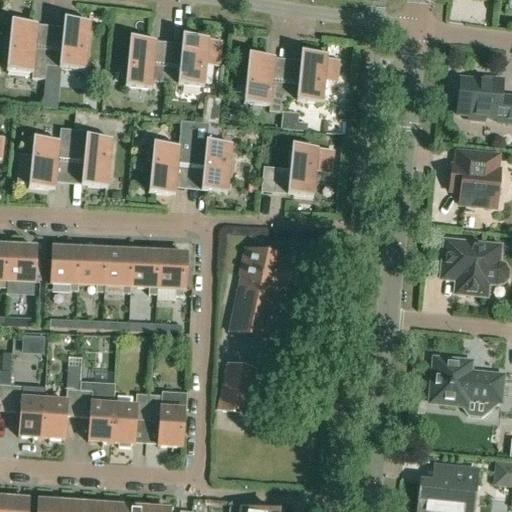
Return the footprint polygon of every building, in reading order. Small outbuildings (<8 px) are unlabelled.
[(60,54),(47,53),(46,68),(59,70),(59,71),(85,73),(90,25),(70,22),(69,35),(62,34),(60,54)] [(46,68),(47,53),(35,52),(37,32),(30,31),(31,26),(11,24),(6,73),(32,76),(31,81),(45,82),(46,68)] [(208,41),(188,39),(187,51),(168,50),(165,85),(177,86),(177,87),(203,90),(206,68),(219,69),(221,43),(208,42),(208,41)] [(151,84),(165,85),(168,50),(149,48),(149,43),(129,41),(125,90),(150,92),(151,84)] [(307,56),(306,63),(306,68),(299,67),(297,87),(285,86),(283,102),(296,103),(296,104),(322,106),(324,84),(337,86),(340,62),(326,61),(327,58),(307,56)] [(283,102),(285,86),(272,85),(274,65),(268,64),(268,60),(248,58),(243,106),(269,109),(268,114),(282,115),(283,102)] [(493,85),(460,82),(457,116),(469,118),(468,121),(484,123),(484,119),(497,121),(497,124),(511,125),(511,100),(501,99),(502,83),(494,82),(493,85)] [(189,176),(194,125),(182,123),(179,149),(153,147),(152,151),(149,150),(148,163),(151,163),(148,196),(174,198),(177,174),(189,176)] [(218,127),(208,126),(194,125),(189,176),(202,177),(200,193),(227,196),(232,147),(216,145),(218,127)] [(70,162),(73,133),(60,131),(59,144),(33,142),(31,158),(20,157),(17,185),(28,186),(28,190),(54,193),(57,161),(70,162)] [(112,142),(86,139),(86,134),(73,133),(70,162),(83,163),(80,188),(107,191),(112,142)] [(274,191),(287,192),(286,197),(313,200),(318,151),(291,148),(289,172),(263,170),(260,195),(274,196),(274,191)] [(453,154),(449,193),(460,194),(459,207),(490,210),(492,197),(497,198),(499,172),(497,172),(498,158),(453,154)] [(501,266),(499,265),(498,265),(500,248),(444,243),(440,281),(456,283),(454,296),(486,299),(488,286),(496,287),(498,287),(499,286),(501,286),(503,285),(504,284),(505,282),(506,281),(507,279),(508,277),(508,276),(508,274),(507,272),(506,270),(505,269),(504,267),(503,266),(501,266)] [(6,285),(8,249),(0,248),(0,291),(6,291),(6,285)] [(36,251),(8,249),(6,285),(6,291),(6,296),(24,297),(24,292),(33,293),(33,286),(34,286),(35,285),(34,285),(35,252),(36,252),(36,251)] [(78,288),(79,252),(51,251),(51,252),(52,252),(51,285),(50,285),(50,287),(69,287),(69,294),(77,294),(78,288)] [(287,290),(291,272),(286,271),(289,260),(245,251),(239,277),(241,278),(228,334),(269,343),(281,289),(287,290)] [(104,296),(104,289),(106,254),(79,252),(78,288),(95,289),(95,295),(104,296)] [(130,290),(132,255),(106,254),(104,289),(122,290),(122,296),(130,297),(130,290)] [(157,291),(158,256),(132,255),(130,290),(148,291),(148,298),(157,298),(157,291)] [(186,259),(186,257),(158,256),(157,291),(175,292),(174,299),(183,299),(183,293),(185,293),(185,291),(184,291),(185,258),(186,259)] [(32,322),(5,321),(4,329),(32,330),(32,322)] [(49,331),(76,332),(76,324),(49,323),(49,331)] [(76,332),(102,334),(102,325),(76,324),(76,332)] [(102,334),(129,335),(129,326),(102,325),(102,334)] [(129,335),(155,336),(155,327),(129,326),(129,335)] [(155,336),(182,337),(182,329),(155,327),(155,336)] [(66,404),(43,403),(41,441),(64,442),(64,441),(63,441),(65,419),(77,419),(81,361),(69,360),(66,404)] [(465,363),(433,360),(428,406),(460,409),(467,419),(482,420),(501,406),(503,377),(478,375),(478,377),(470,376),(468,373),(471,370),(465,363)] [(82,361),(81,361),(77,419),(90,420),(88,443),(87,443),(87,444),(110,446),(114,387),(80,385),(82,361)] [(218,413),(247,419),(257,372),(227,365),(218,413)] [(0,387),(0,414),(8,415),(10,389),(0,387)] [(134,423),(147,424),(148,398),(136,397),(135,409),(114,408),(115,387),(114,387),(110,446),(118,446),(117,450),(130,451),(130,447),(133,447),(134,446),(133,446),(134,423)] [(10,389),(8,415),(20,415),(19,438),(18,438),(18,439),(41,441),(43,403),(44,391),(10,389)] [(161,399),(148,398),(147,424),(159,425),(158,448),(157,447),(157,449),(181,450),(181,449),(183,414),(186,414),(187,397),(162,395),(161,399)] [(511,467),(494,466),(493,482),(511,483),(511,467)] [(420,484),(417,511),(472,511),(476,473),(433,468),(432,486),(420,484)] [(5,498),(5,501),(5,502),(4,511),(27,511),(28,504),(29,503),(18,502),(18,498),(17,498),(17,499),(5,498)] [(59,511),(60,505),(51,505),(51,501),(50,500),(50,501),(39,500),(38,504),(37,504),(37,505),(38,505),(37,511),(59,511)] [(81,511),(82,507),(73,506),(73,502),(72,502),(72,503),(60,502),(60,505),(59,511),(81,511)] [(82,503),(82,507),(81,511),(103,511),(103,508),(94,508),(94,503),(93,503),(93,504),(82,503)]
